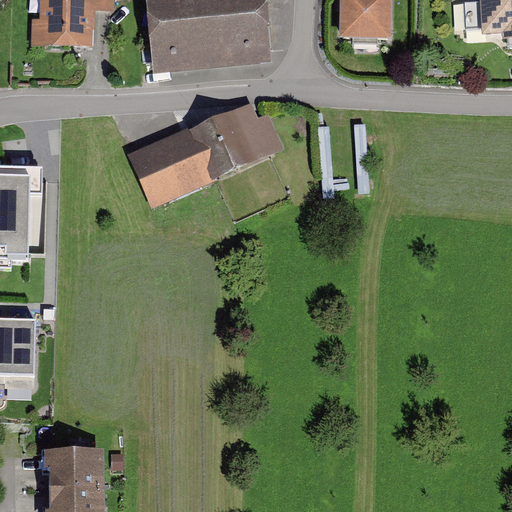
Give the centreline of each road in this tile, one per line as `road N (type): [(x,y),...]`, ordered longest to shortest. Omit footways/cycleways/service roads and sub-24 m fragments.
road 1 (residential): [(297,95),(0,111)]
road 2 (residential): [(511,107),(297,95)]
